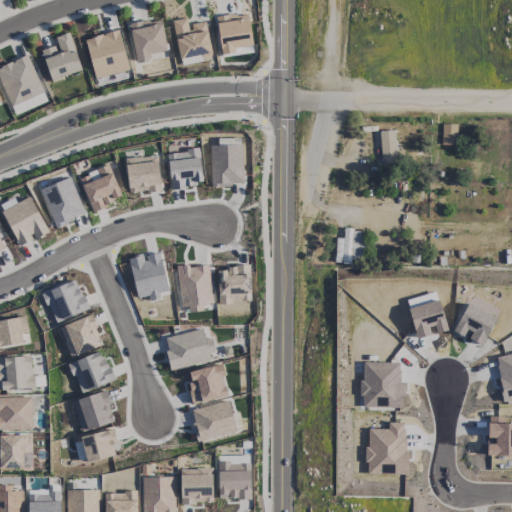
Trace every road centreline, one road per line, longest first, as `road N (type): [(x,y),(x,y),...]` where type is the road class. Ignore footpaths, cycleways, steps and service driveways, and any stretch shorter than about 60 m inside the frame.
road 1 (secondary): [(281,511),(283,98)]
road 2 (tertiary): [(283,98),(154,107),(0,155)]
road 3 (residential): [(511,104),(283,98)]
road 4 (residential): [(0,288),(135,225),(211,225)]
road 5 (residential): [(89,243),(153,417)]
road 6 (residential): [(447,381),(445,479),(457,491),(511,494)]
